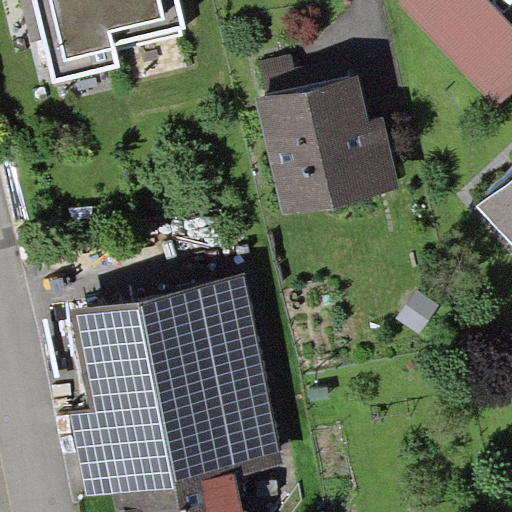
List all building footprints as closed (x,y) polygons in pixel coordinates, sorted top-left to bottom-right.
[(44,39),(33,0),(21,0),(32,42),(44,39)] [(186,29),(179,0),(33,0),(44,39),(53,83),(121,67),(116,46),(186,29)] [(511,91),(511,25),(488,0),(401,0),(400,2),(496,106),(511,91)] [(260,61),(268,97),(327,84),(322,62),(296,67),(293,54),(260,61)] [(282,215),(400,189),(384,116),(369,119),(360,77),(327,84),(268,97),(257,99),(282,215)] [(511,173),(476,207),(511,244),(511,173)] [(286,464),(245,275),(69,313),(91,412),(71,416),(88,498),(110,493),(114,511),(246,511),(238,474),(286,464)]
